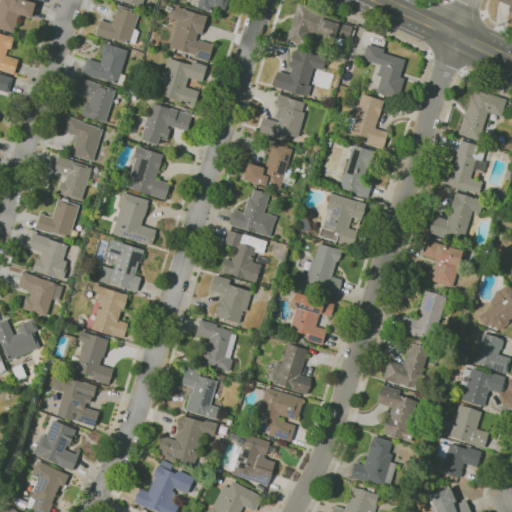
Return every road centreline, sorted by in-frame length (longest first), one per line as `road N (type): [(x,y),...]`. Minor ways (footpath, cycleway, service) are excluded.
road 1 (tertiary): [(469,0),(345,396),(295,511)]
road 2 (tertiary): [(263,0),(129,435),(92,511)]
road 3 (residential): [(0,234),(71,0)]
road 4 (secondary): [(511,60),(380,0)]
